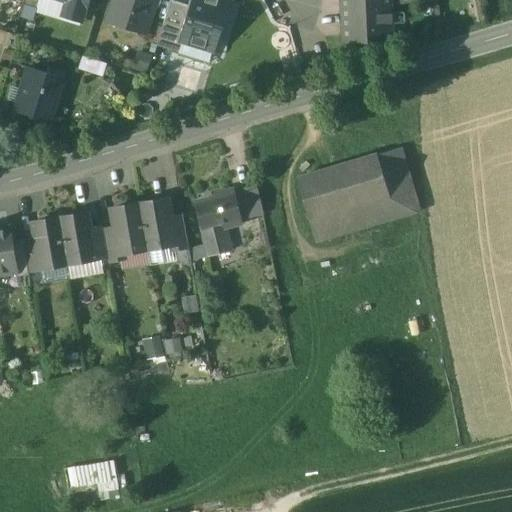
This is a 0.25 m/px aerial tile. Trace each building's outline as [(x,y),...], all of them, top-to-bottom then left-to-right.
[(25,0),(25,3),(24,5),(38,9),(40,0),(25,0)] [(89,0),(60,0),(68,2),(64,16),(82,21),(86,8),(87,8),(89,0)] [(158,0),(113,0),(107,22),(147,35),(158,0)] [(229,1),(224,0),(194,0),(192,8),(185,30),(182,41),(182,42),(214,51),(229,1)] [(389,0),(341,0),(343,44),(367,43),(367,35),(391,34),(391,24),(390,13),(389,0)] [(192,8),(170,1),(163,24),(185,30),(192,8)] [(403,13),(390,13),(391,24),(404,23),(403,13)] [(185,30),(163,24),(157,44),(180,51),(182,42),(182,41),(185,30)] [(65,77),(30,67),(17,109),(52,119),(65,77)] [(400,150),(297,179),(316,241),(418,212),(400,150)] [(233,191),(213,196),(214,198),(195,203),(201,228),(223,223),(224,225),(240,221),(233,191)] [(167,199),(139,204),(147,250),(175,245),(171,217),(167,199)] [(139,204),(111,209),(114,227),(119,255),(120,255),(147,250),(139,204)] [(87,213),(60,218),(68,264),(95,259),(90,231),(87,213)] [(182,215),(171,217),(175,245),(176,251),(188,249),(182,215)] [(60,218),(32,223),(35,240),(40,269),(68,264),(60,218)] [(223,223),(201,228),(208,256),(230,251),(224,225),(223,223)] [(114,227),(102,229),(107,257),(108,263),(121,261),(120,255),(119,255),(114,227)] [(11,242),(9,228),(0,229),(0,273),(14,272),(16,271),(11,242)] [(102,229),(90,231),(95,259),(107,257),(102,229)] [(23,240),(11,242),(16,271),(14,272),(15,277),(28,275),(28,271),(23,242),(23,240)] [(35,240),(23,242),(28,271),(40,269),(35,240)] [(184,352),(179,332),(145,340),(150,361),(184,352)] [(66,465),(71,499),(120,493),(116,459),(66,465)]
